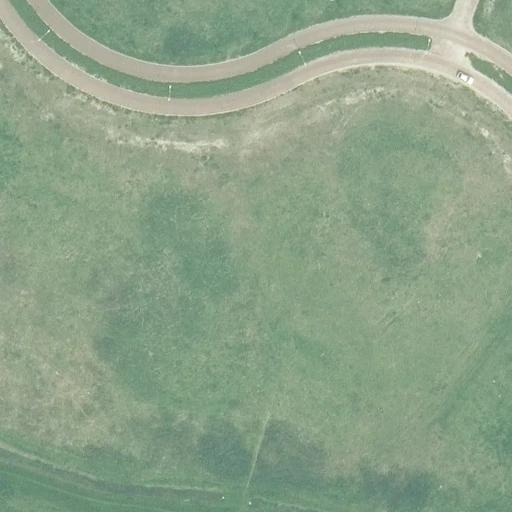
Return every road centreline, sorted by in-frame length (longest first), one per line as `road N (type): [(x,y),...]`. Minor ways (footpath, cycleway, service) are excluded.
road 1 (residential): [(1,0),(58,67),(102,93),(155,105),(204,107),(252,97),(317,69),(368,60),(450,65)]
road 2 (residential): [(457,38),(365,23),(245,66),(149,72),(76,36),(41,0)]
